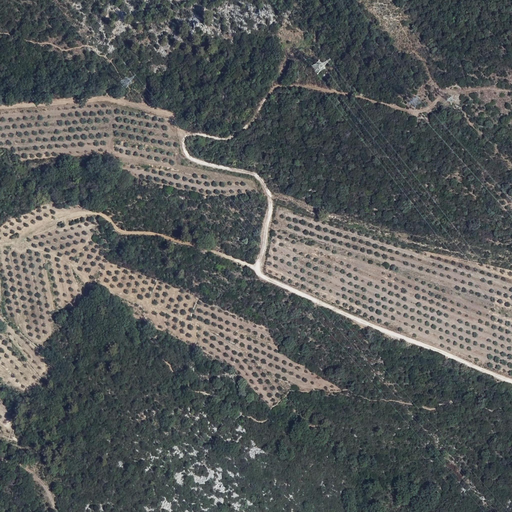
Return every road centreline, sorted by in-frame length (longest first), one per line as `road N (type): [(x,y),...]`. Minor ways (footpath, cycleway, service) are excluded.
road 1 (track): [(511,382),(256,273),(269,208),(260,177),(194,159),(187,142),(191,135),(239,133),(275,87),(287,84),(412,111),(447,90),(511,91)]
road 2 (track): [(0,109),(112,101),(175,117),(191,135)]
